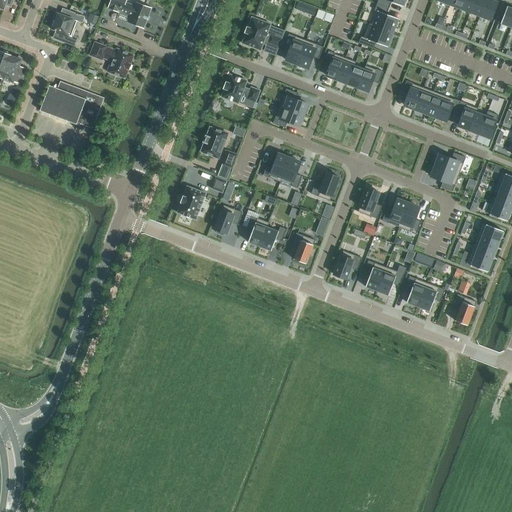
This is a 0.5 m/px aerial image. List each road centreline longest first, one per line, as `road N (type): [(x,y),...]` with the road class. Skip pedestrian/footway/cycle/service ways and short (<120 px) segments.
road 1 (residential): [(313,290),(511,366)]
road 2 (residential): [(121,216),(313,290)]
road 3 (tertiary): [(52,395),(121,216)]
road 4 (tertiary): [(131,190),(193,26)]
road 5 (residential): [(228,57),(379,115)]
road 6 (residential): [(360,165),(313,290)]
road 7 (residential): [(15,147),(50,51),(22,40)]
road 8 (residential): [(131,190),(15,147)]
road 9 (residential): [(422,0),(379,115)]
